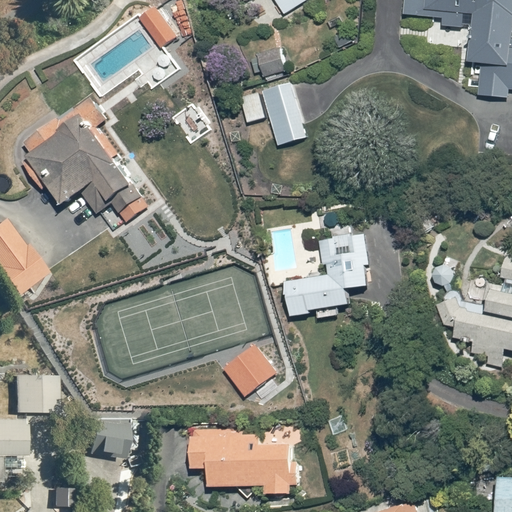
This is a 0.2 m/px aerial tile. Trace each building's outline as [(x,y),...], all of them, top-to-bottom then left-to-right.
[(217,0),(226,13),(248,0),(275,0),(286,18),(316,0),(217,0)] [(511,0),(410,0),(409,17),(448,20),(447,26),(476,28),(473,66),(483,67),(481,95),(511,96),(511,0)] [(281,48),(261,54),(268,79),(288,73),(281,48)] [(295,83),(243,98),(251,123),(273,117),(282,149),(312,141),(295,83)] [(29,142),(37,156),(34,158),(65,208),(86,195),(100,217),(121,204),(131,220),(153,206),(139,184),(172,163),(164,151),(168,148),(159,134),(129,152),(97,100),(29,142)] [(6,219),(0,223),(0,272),(20,301),(54,277),(29,241),(24,245),(6,219)] [(332,277),(288,280),(289,298),(292,298),(293,319),(315,318),(314,313),(354,311),(353,293),(374,292),(372,268),(374,268),(373,234),(354,234),(354,227),(334,228),(335,239),(326,239),(327,251),(325,251),(325,267),(332,267),(332,277)] [(449,303),(440,306),(450,330),(457,327),(456,322),(462,320),(456,350),(492,357),(491,365),(497,365),(495,378),(506,379),(510,352),(511,352),(511,242),(510,242),(504,283),(492,281),(493,274),(473,271),(471,285),(462,284),(461,293),(448,291),(449,303)] [(121,320),(90,317),(55,324),(66,368),(86,366),(117,369),(121,320)] [(270,343),(149,319),(142,355),(176,362),(174,375),(272,394),(278,362),(267,360),(270,343)] [(58,375),(18,374),(18,413),(57,414),(58,375)] [(134,409),(134,385),(103,384),(102,408),(134,409)] [(0,481),(25,481),(25,416),(0,416),(0,481)] [(132,418),(96,416),(95,438),(100,439),(100,456),(119,457),(120,441),(130,441),(132,418)] [(302,424),(196,424),(197,471),(214,471),(214,491),(244,491),(251,501),(261,489),(270,489),(270,496),(293,496),(293,486),(302,486),(302,424)] [(511,511),(511,473),(502,474),(501,511),(511,511)] [(387,511),(386,511),(421,511),(417,496),(385,505),(387,511)]
